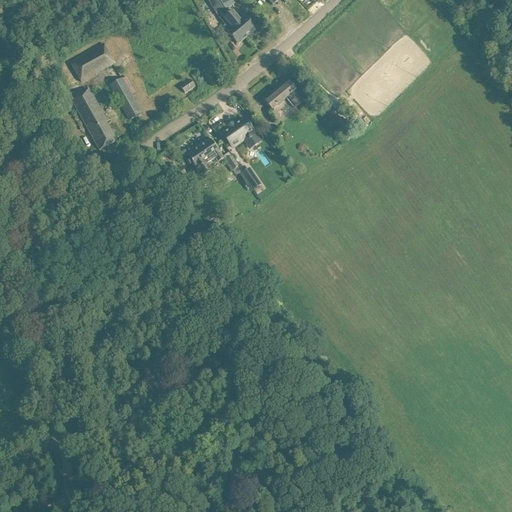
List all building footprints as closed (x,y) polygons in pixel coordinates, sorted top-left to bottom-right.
[(237,44),(246,37),(228,16),(218,0),(208,0),(216,13),(225,25),(223,27),(237,44)] [(236,13),(231,6),(234,4),(230,0),(218,0),(228,16),(246,37),(255,30),(245,17),(244,16),(244,15),(243,14),(242,13),(241,13),(240,13),(239,12),(238,12),(237,13),(236,13)] [(81,82),(113,64),(103,45),(70,63),(81,82)] [(141,114),(122,79),(110,86),(130,120),(141,114)] [(190,80),(180,87),(185,94),(195,87),(190,80)] [(295,92),(296,91),(290,83),(266,103),(272,110),(286,99),(294,108),(297,106),(297,107),(303,102),(295,92)] [(89,89),(71,100),(99,151),(117,141),(106,122),(107,122),(89,89)] [(302,109),(307,116),(312,112),(307,105),(302,109)] [(244,119),(222,134),(232,148),(243,140),(244,142),(254,135),(253,133),(254,133),(244,119)] [(343,122),(339,124),(337,126),(347,140),(355,134),(345,120),(343,122)] [(210,140),(187,156),(196,169),(194,171),(201,179),(214,170),(213,169),(224,161),(225,161),(210,140)] [(225,161),(224,161),(232,172),(239,167),(232,156),(225,161)] [(177,190),(188,183),(184,177),(187,175),(181,166),(178,168),(175,164),(164,171),(177,190)] [(260,185),(249,169),(242,174),(254,190),(260,185)]
